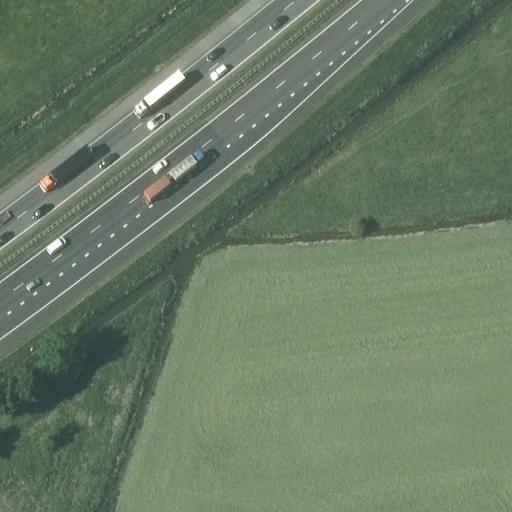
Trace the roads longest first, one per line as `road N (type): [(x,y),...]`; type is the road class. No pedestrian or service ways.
road 1 (motorway): [(0,300),(383,0)]
road 2 (motorway): [(300,0),(0,233)]
